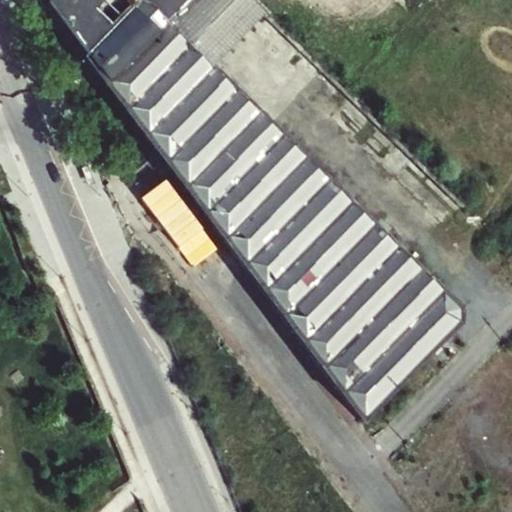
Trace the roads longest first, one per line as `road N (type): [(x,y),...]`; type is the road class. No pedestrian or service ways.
road 1 (tertiary): [(24,120),(203,511)]
road 2 (residential): [(358,465),(175,220),(116,198)]
road 3 (unclassified): [(511,314),(358,465)]
